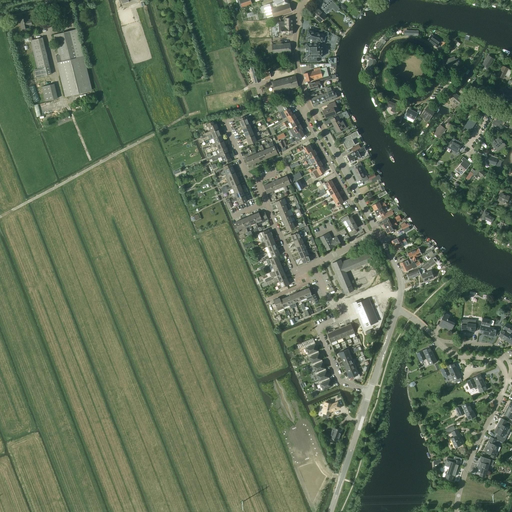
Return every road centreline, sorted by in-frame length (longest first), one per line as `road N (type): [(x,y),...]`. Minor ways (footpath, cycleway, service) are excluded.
road 1 (track): [(0,217),(152,134)]
road 2 (residential): [(369,392),(339,381),(319,331),(342,315),(313,266)]
road 3 (unclassified): [(308,105),(300,111),(370,236)]
road 4 (tertiary): [(377,231),(308,105)]
road 5 (residential): [(455,511),(505,383)]
road 6 (tertiary): [(330,511),(369,392)]
